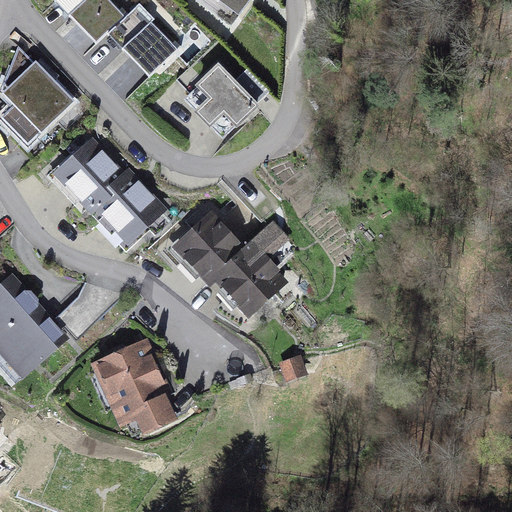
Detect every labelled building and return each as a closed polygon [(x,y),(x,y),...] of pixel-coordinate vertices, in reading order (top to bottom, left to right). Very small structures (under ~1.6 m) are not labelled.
[(105,0),(52,0),(44,7),(82,52),(122,19),(105,0)] [(256,0),(193,0),(230,31),(256,0)] [(148,25),(117,52),(142,81),(174,54),(148,25)] [(29,61),(0,85),(0,108),(28,142),(69,108),(29,61)] [(246,106),(212,68),(185,92),(195,102),(184,113),(199,129),(209,120),(219,131),(246,106)] [(93,143),(47,183),(115,259),(160,219),(93,143)] [(216,210),(169,252),(233,323),(280,281),(216,210)] [(2,279),(0,280),(0,381),(5,388),(57,347),(2,279)] [(146,344),(81,363),(101,431),(116,427),(119,438),(168,424),(146,344)] [(305,360),(277,368),(284,392),(312,384),(305,360)]
